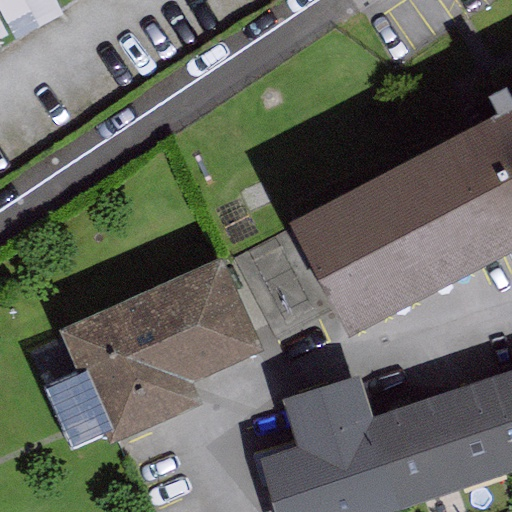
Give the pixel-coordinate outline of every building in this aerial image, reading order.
[(0,0),(0,41),(15,35),(0,0)] [(6,0),(21,29),(80,0),(6,0)] [(511,132),(298,242),(349,341),(511,257),(511,132)] [(248,356),(214,281),(66,347),(112,449),(190,415),(178,387),(248,356)] [(356,384),(279,410),(295,456),(254,469),(268,511),(415,511),(511,480),(511,380),(371,427),(356,384)]
